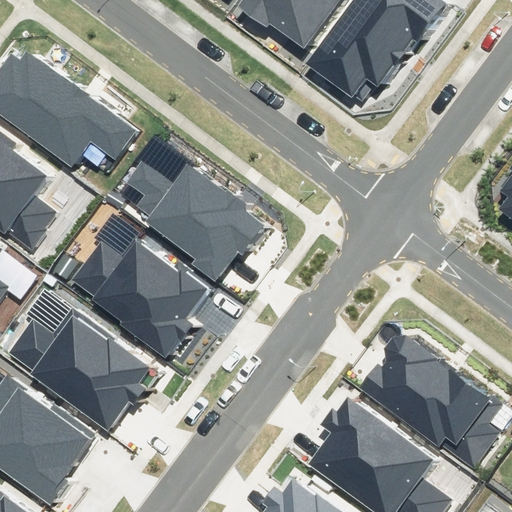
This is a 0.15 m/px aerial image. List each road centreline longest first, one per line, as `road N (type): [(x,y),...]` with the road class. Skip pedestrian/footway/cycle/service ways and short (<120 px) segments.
road 1 (residential): [(155,511),(387,215)]
road 2 (residential): [(103,0),(387,215)]
road 3 (residential): [(387,215),(511,49)]
road 4 (residential): [(387,215),(511,310)]
